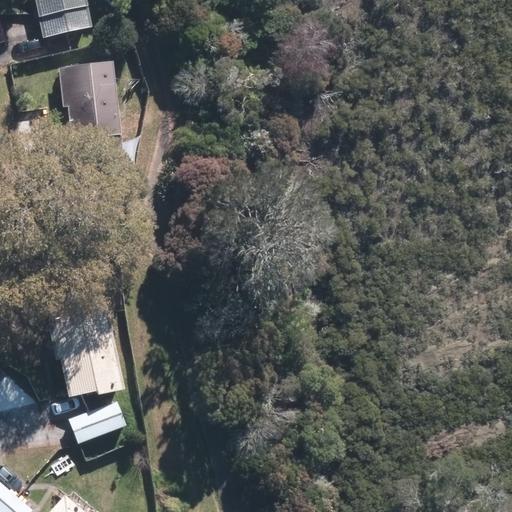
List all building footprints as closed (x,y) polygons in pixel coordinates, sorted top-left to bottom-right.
[(83,22),(78,0),(35,0),(43,31),(83,22)] [(115,151),(104,66),(62,71),(73,157),(115,151)] [(101,314),(55,321),(66,388),(112,380),(101,314)] [(114,405),(70,420),(77,438),(121,423),(114,405)] [(0,489),(0,511),(24,511),(25,511),(0,489)] [(71,511),(57,500),(46,511),(71,511)]
